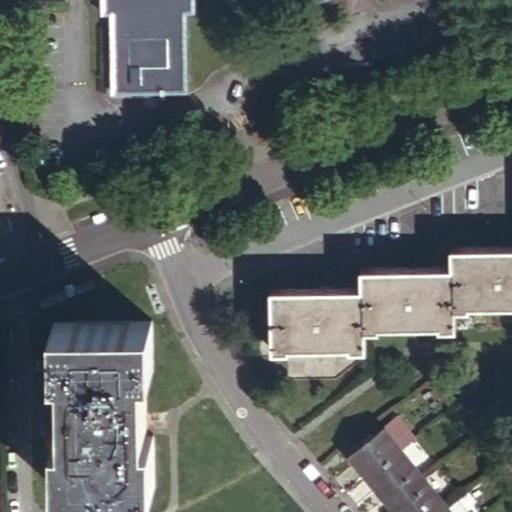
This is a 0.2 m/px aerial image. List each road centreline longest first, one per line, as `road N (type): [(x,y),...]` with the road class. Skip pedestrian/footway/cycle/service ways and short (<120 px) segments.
road 1 (residential): [(511,79),(157,220)]
road 2 (residential): [(157,220),(202,328),(249,407),(336,511)]
road 3 (residential): [(157,220),(10,270)]
